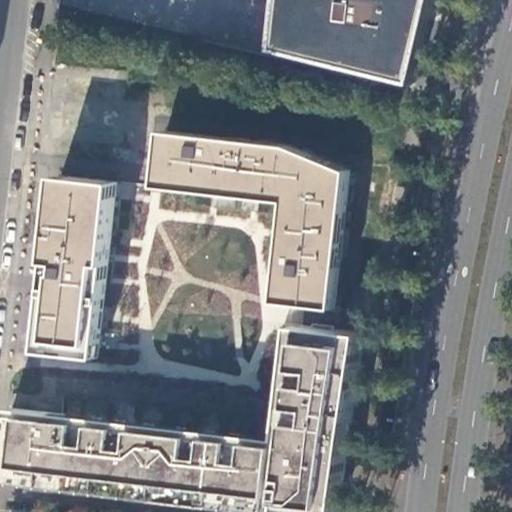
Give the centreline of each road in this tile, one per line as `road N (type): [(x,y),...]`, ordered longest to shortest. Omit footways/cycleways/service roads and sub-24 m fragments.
road 1 (primary): [(511,27),(458,274),(421,511)]
road 2 (primary): [(462,511),(511,212)]
